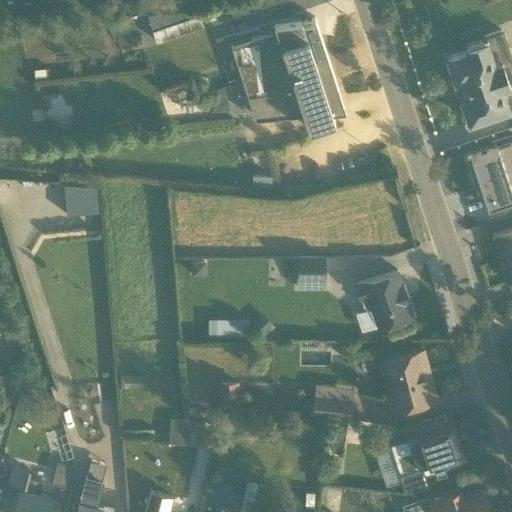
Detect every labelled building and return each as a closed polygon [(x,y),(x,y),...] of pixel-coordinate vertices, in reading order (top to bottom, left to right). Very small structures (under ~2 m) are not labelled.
[(146,16),(155,42),(201,27),(198,16),(194,17),(192,11),(147,16),(146,16)] [(275,31),(229,45),(253,119),(304,115),(307,128),(333,120),(326,99),(339,96),(313,17),(300,22),(274,23),(275,31)] [(468,48),(444,56),(467,123),(511,107),(511,70),(498,28),(465,39),(468,48)] [(511,143),(466,158),(475,185),(479,184),(487,206),(486,206),(486,208),(511,199),(511,143)] [(64,183),(65,210),(97,209),(96,182),(64,183)] [(511,228),(492,235),(509,285),(511,284),(511,228)] [(323,258),(295,258),(295,277),(323,277),(323,258)] [(410,317),(395,271),(353,285),(361,311),(354,313),(361,333),(410,317)] [(274,326),(262,313),(250,324),(262,337),(274,326)] [(249,316),(209,316),(209,332),(248,333),(249,316)] [(422,350),(378,363),(392,412),(430,401),(421,368),(427,366),(422,350)] [(143,374),(119,376),(120,387),(143,386),(143,374)] [(237,381),(219,382),(219,412),(238,411),(237,381)] [(352,389),(315,385),(311,416),(349,420),(352,389)] [(121,431),(152,430),(151,414),(121,415),(121,431)] [(160,426),(159,442),(215,446),(216,423),(169,419),(169,427),(160,426)] [(420,465),(461,452),(453,427),(421,437),(420,434),(388,444),(404,493),(427,485),(420,465)] [(111,511),(112,509),(97,505),(103,479),(91,477),(94,466),(72,460),(65,487),(82,491),(76,511),(111,511)] [(47,511),(52,495),(39,492),(42,480),(27,476),(28,469),(11,464),(4,488),(18,492),(11,511),(47,511)] [(169,511),(173,496),(167,495),(170,482),(154,478),(145,511),(169,511)] [(257,511),(263,484),(246,481),(239,511),(257,511)] [(488,511),(481,490),(463,496),(461,489),(428,500),(427,496),(401,505),(403,511),(488,511)] [(234,511),(236,508),(233,507),(236,494),(217,490),(216,493),(207,491),(204,502),(214,504),(211,511),(234,511)]
